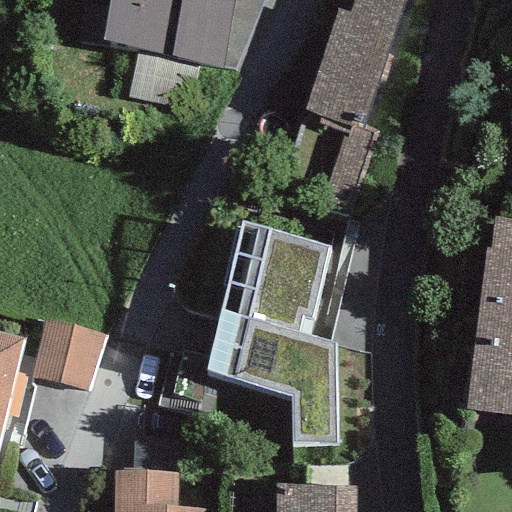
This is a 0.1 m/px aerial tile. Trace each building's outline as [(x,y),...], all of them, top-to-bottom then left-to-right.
[(249,0),(98,0),(85,66),(230,96),(249,0)] [(424,0),(354,0),(313,133),(369,154),(424,0)] [(511,232),(497,231),(466,418),(511,421),(511,452),(511,460),(511,463),(511,232)] [(346,259),(241,237),(189,430),(365,466),(346,259)] [(98,406),(112,346),(50,332),(36,391),(98,406)] [(35,357),(0,346),(0,467),(3,468),(35,357)] [(181,511),(183,478),(114,475),(112,511),(181,511)] [(361,511),(361,490),(259,491),(259,511),(361,511)]
